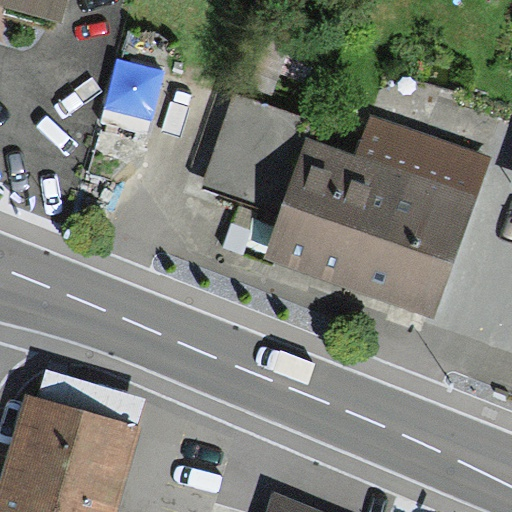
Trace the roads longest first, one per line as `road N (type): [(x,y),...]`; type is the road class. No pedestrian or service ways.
road 1 (primary): [(462,456),(4,268)]
road 2 (unknown): [(511,252),(462,456)]
road 3 (unknown): [(311,395),(259,511)]
